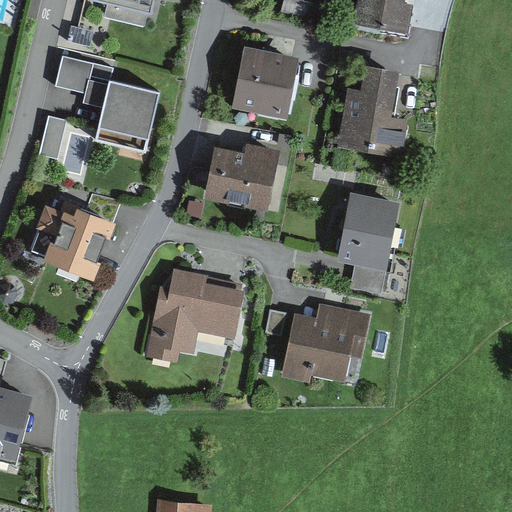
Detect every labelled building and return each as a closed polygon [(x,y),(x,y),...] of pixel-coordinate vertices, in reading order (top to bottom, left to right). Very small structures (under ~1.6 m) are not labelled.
[(104,0),(109,1),(106,15),(142,24),(146,10),(150,11),(152,0),(104,0)] [(399,0),(361,0),(358,19),(404,28),(409,5),(399,3),(399,0)] [(294,60),(248,50),(237,101),(283,111),(294,60)] [(123,81),(70,68),(62,101),(107,112),(99,144),(148,156),(161,106),(119,96),(123,81)] [(364,93),(353,91),(344,142),(399,152),(405,119),(387,116),(395,74),(369,69),(364,93)] [(244,155),(218,150),(210,192),(264,203),(274,152),(246,147),(244,155)] [(128,206),(57,182),(48,210),(60,214),(54,232),(113,251),(128,206)] [(394,205),(353,197),(341,253),(382,262),(394,205)] [(174,286),(163,283),(150,341),(191,350),(196,329),(229,337),(239,293),(202,285),(204,277),(177,271),(174,286)] [(322,321),(297,316),(287,372),(307,376),(308,369),(341,376),(346,348),(358,350),(364,317),(324,309),(322,321)] [(27,398),(0,390),(0,449),(12,453),(27,398)]
